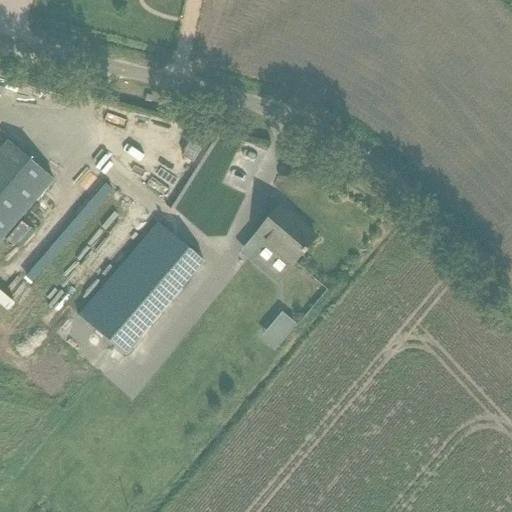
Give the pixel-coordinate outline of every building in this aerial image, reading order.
[(0,243),(53,182),(8,143),(0,151),(0,243)] [(197,157),(186,151),(182,157),(192,164),(197,157)] [(213,152),(211,160),(220,163),(222,155),(213,152)] [(242,186),(251,164),(240,159),(230,181),(242,186)] [(256,236),(292,267),(302,255),(304,256),(307,252),(305,251),(316,239),(280,209),(256,236)] [(157,225),(80,315),(125,356),(203,264),(157,225)] [(0,302),(12,313),(21,303),(0,285),(0,302)] [(280,315),(270,327),(284,338),(294,326),(280,315)]
